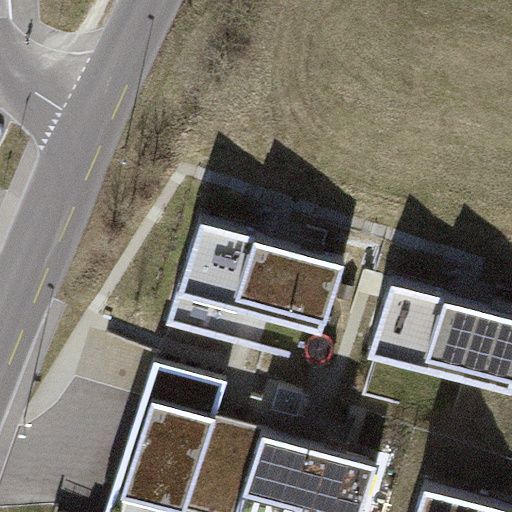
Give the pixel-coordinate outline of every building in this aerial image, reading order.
[(250,219),(199,204),(161,327),(262,357),(273,320),(326,337),(350,261),(246,230),(250,219)] [(511,313),(397,280),(375,356),(511,395),(511,313)] [(195,511),(241,372),(150,343),(98,511),(195,511)] [(361,511),(376,468),(265,433),(239,511),(361,511)] [(511,511),(511,504),(426,480),(416,511),(511,511)]
